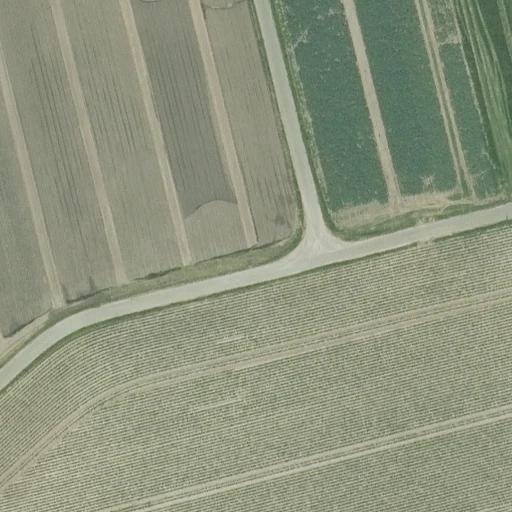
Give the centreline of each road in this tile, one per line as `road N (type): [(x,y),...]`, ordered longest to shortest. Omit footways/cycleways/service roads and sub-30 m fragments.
road 1 (unclassified): [(0,382),(68,323),(511,211)]
road 2 (track): [(261,0),(323,260)]
